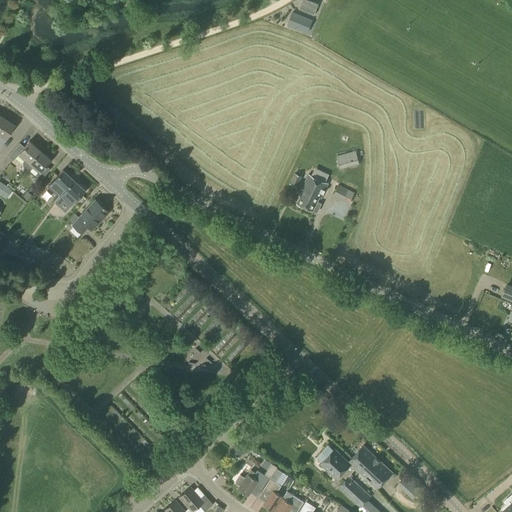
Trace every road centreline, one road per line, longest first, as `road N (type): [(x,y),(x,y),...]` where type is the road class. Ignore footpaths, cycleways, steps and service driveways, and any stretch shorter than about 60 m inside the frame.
road 1 (tertiary): [(511,353),(138,169),(111,182)]
road 2 (track): [(19,100),(288,0)]
road 3 (unclassified): [(460,511),(299,357)]
road 4 (unclassified): [(299,357),(138,208)]
road 5 (residential): [(138,208),(66,285),(0,274)]
road 6 (residential): [(299,357),(185,461)]
road 7 (tertiary): [(111,182),(0,88)]
